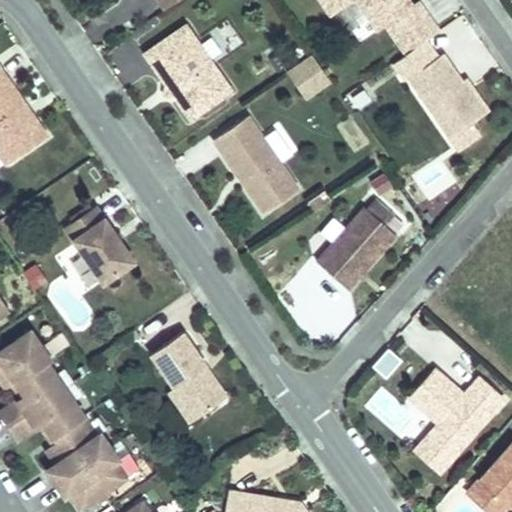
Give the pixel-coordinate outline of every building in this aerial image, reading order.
[(326,0),(330,5),(337,0),(362,0),(377,22),(385,16),(405,45),(438,23),(422,0),(326,0)] [(185,14),(143,43),(167,77),(170,74),(174,81),(171,83),(188,109),(230,81),(185,14)] [(442,45),(408,69),(449,130),(469,116),(483,106),(461,73),(442,45)] [(326,73),(309,49),(290,63),(306,87),(326,73)] [(0,134),(9,148),(45,124),(30,103),(26,106),(21,99),(26,96),(0,58),(0,134)] [(483,106),(487,103),(465,70),(461,73),(483,106)] [(170,74),(167,77),(163,84),(171,83),(174,81),(170,74)] [(355,111),(372,102),(364,87),(347,96),(355,111)] [(21,99),(26,106),(30,103),(26,96),(21,99)] [(246,106),(211,130),(236,165),(242,161),(249,171),(242,175),(262,204),(296,181),(246,106)] [(469,116),(449,130),(457,142),(478,128),(469,116)] [(353,118),(338,126),(352,150),(367,142),(353,118)] [(0,146),(4,152),(9,148),(0,134),(0,146)] [(242,161),(236,165),(242,175),(249,171),(242,161)] [(439,171),(427,184),(447,202),(459,189),(439,171)] [(92,194),(61,215),(98,271),(130,249),(92,194)] [(362,199),(313,253),(344,281),(393,227),(362,199)] [(35,264),(22,273),(33,288),(46,279),(35,264)] [(26,319),(0,336),(0,374),(1,377),(11,370),(18,380),(16,386),(0,397),(0,407),(13,428),(34,413),(41,415),(53,432),(42,439),(51,453),(42,459),(59,485),(65,481),(76,498),(121,468),(110,451),(113,449),(95,423),(92,425),(41,350),(45,348),(26,319)] [(147,344),(170,378),(164,381),(185,412),(216,391),(196,361),(202,356),(179,322),(147,344)] [(370,367),(387,377),(401,356),(384,345),(370,367)] [(196,361),(216,391),(223,387),(202,356),(196,361)] [(450,379),(431,362),(406,390),(435,415),(421,431),(445,452),(499,391),(475,370),(460,387),(457,391),(451,391),(450,379)] [(460,387),(450,379),(451,391),(457,391),(460,387)] [(511,430),(474,472),(503,498),(511,488),(511,430)] [(421,431),(411,442),(435,464),(445,452),(421,431)] [(474,472),(463,485),(491,511),(503,498),(474,472)] [(226,481),(220,511),(307,511),(295,493),(226,481)] [(155,511),(152,507),(148,509),(137,493),(108,511),(155,511)]
